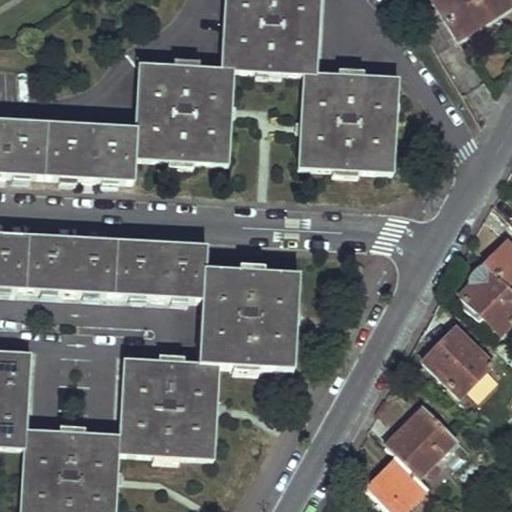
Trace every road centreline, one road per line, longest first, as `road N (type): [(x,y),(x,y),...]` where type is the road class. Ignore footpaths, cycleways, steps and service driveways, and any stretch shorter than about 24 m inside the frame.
road 1 (residential): [(0,216),(363,230),(406,238),(430,255)]
road 2 (residential): [(284,511),(430,255)]
road 3 (residential): [(430,255),(511,121)]
